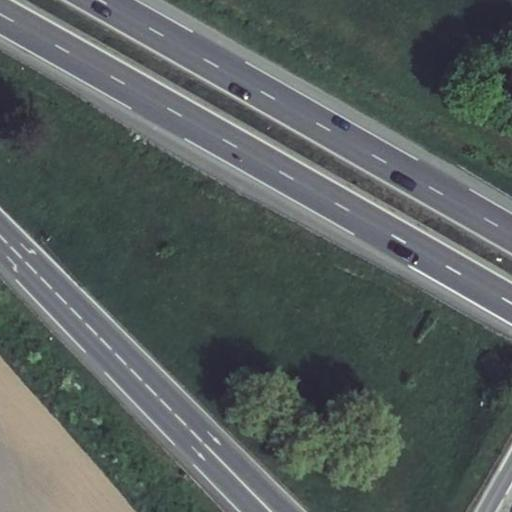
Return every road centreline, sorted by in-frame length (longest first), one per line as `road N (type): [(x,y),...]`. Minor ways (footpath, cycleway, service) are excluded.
road 1 (motorway): [(0,13),(511,302)]
road 2 (motorway): [(511,233),(100,0)]
road 3 (motorway): [(0,235),(226,465)]
